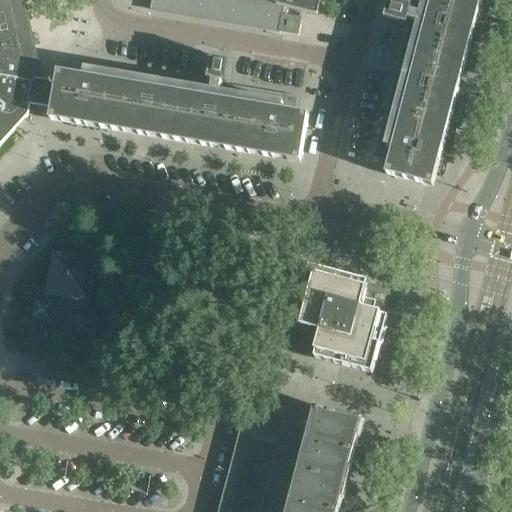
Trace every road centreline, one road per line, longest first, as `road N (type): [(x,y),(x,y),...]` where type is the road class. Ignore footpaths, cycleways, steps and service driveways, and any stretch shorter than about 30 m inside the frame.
road 1 (residential): [(0,241),(69,161),(313,212)]
road 2 (residential): [(188,511),(313,212)]
road 3 (residential): [(363,74),(103,28),(98,0)]
road 4 (secondary): [(467,237),(454,333),(409,511)]
road 5 (secondary): [(469,511),(511,349)]
road 6 (residential): [(313,212),(467,237)]
road 7 (residential): [(313,212),(363,74)]
road 8 (secondary): [(511,119),(467,237)]
